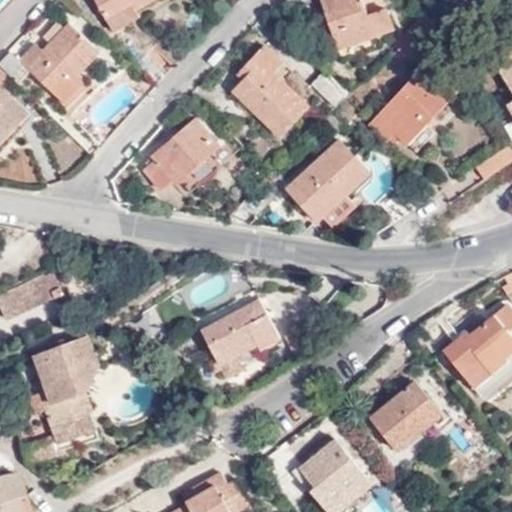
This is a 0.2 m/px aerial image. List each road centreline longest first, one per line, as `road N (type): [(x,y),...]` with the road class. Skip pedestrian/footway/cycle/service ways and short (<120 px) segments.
road 1 (residential): [(50,212),(354,260),(472,254)]
road 2 (residential): [(228,432),(458,278),(472,254)]
road 3 (residential): [(248,0),(50,212)]
